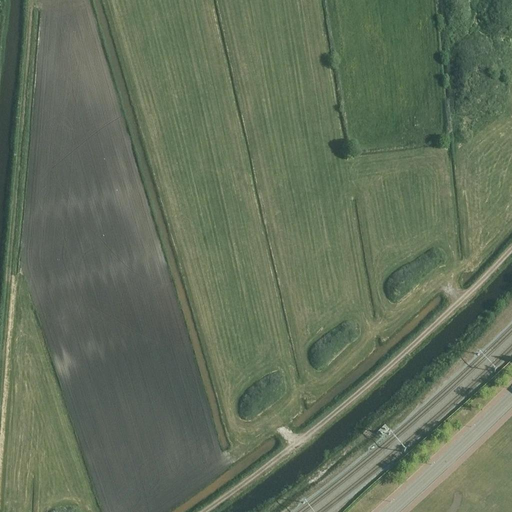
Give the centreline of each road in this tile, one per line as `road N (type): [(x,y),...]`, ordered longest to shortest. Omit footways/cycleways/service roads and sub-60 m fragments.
road 1 (track): [(0,414),(32,0)]
road 2 (track): [(511,247),(296,444)]
road 3 (tertiary): [(390,511),(511,398)]
